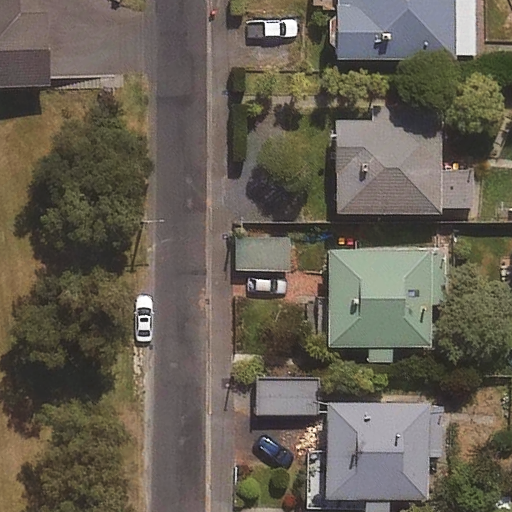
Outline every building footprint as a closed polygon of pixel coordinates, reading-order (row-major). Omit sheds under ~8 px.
[(334,0),(335,59),(472,57),(470,0),(334,0)] [(0,79),(32,80),(31,12),(0,11),(0,79)] [(436,110),(368,113),(368,121),(329,123),(333,215),(471,210),(469,172),(438,173),(436,110)] [(286,241),(244,240),(242,270),(285,271),(286,241)] [(441,247),(323,250),(325,349),(364,348),(364,363),(385,363),(385,347),(425,346),(424,305),(442,305),(441,247)] [(315,381),(253,379),(252,413),(315,415),(315,381)] [(436,407),(320,407),(320,501),(361,501),(360,511),(385,511),(385,499),(422,499),(422,457),(436,457),(436,407)] [(506,511),(505,497),(429,503),(429,511),(506,511)]
